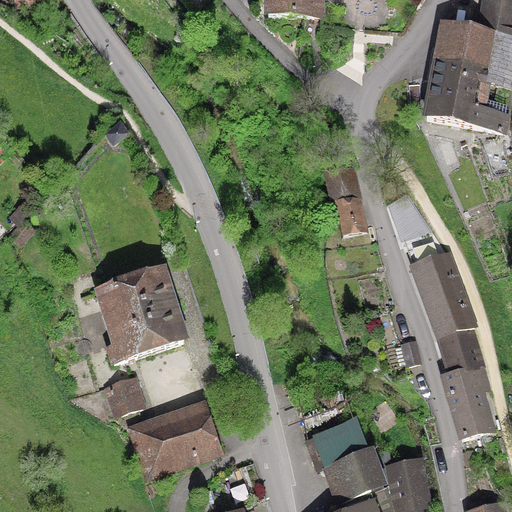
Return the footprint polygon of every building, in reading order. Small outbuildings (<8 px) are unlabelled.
[(257,0),(257,21),(312,22),(312,0),(257,0)] [(491,0),(484,40),(433,30),(416,119),(505,136),(510,113),(487,108),(492,83),(511,87),(511,3),(496,0),(491,0)] [(437,378),(459,445),(497,432),(485,393),(492,390),(476,332),(481,330),(453,255),(412,270),(438,342),(448,374),(437,378)] [(110,349),(116,366),(184,344),(160,271),(98,291),(116,347),(110,349)] [(411,346),(394,353),(400,370),(418,363),(411,346)] [(117,420),(144,412),(135,383),(108,392),(117,420)] [(128,431),(144,484),(217,461),(201,408),(128,431)] [(336,511),(431,511),(423,461),(381,472),(374,452),(321,472),(336,511)] [(221,511),(215,499),(196,508),(198,511),(221,511)]
